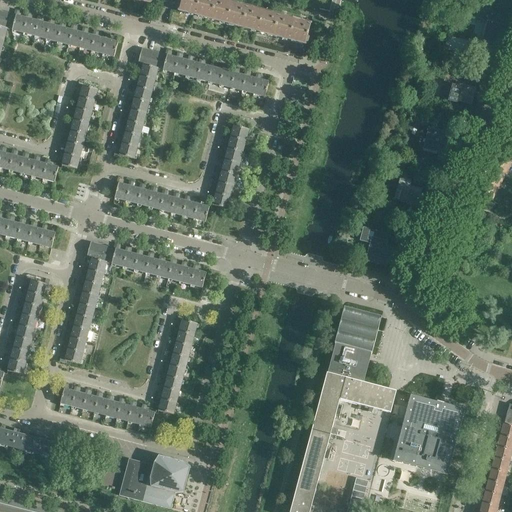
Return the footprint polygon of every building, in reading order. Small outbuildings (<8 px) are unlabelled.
[(216,0),(182,0),(181,4),(179,5),(178,9),(180,10),(179,12),(211,20),(216,0)] [(242,29),(247,8),(216,0),(211,20),(242,29)] [(499,49),(505,27),(498,25),(499,23),(498,21),(496,21),(497,15),(482,7),(477,17),(483,20),(486,15),(489,16),(481,44),(499,49)] [(273,37),(279,16),(247,8),(242,29),(273,37)] [(24,34),(28,19),(25,18),(18,16),(20,11),(15,10),(14,15),(16,16),(12,31),(24,34)] [(39,22),(37,21),(30,19),(31,14),(27,13),(25,18),(28,19),(24,34),(35,37),(39,22)] [(12,31),(16,16),(14,15),(8,14),(4,28),(7,29),(12,31)] [(46,40),(50,25),(48,24),(41,22),(42,17),(38,16),(37,21),(39,22),(35,37),(46,40)] [(307,38),(311,25),(279,16),(273,37),(305,45),(306,43),(308,43),(309,39),(307,38)] [(58,43),(61,28),(59,27),(52,25),(54,20),(49,19),(48,24),(50,25),(46,40),(58,43)] [(73,31),(70,30),(63,28),(65,23),(61,22),(59,27),(61,28),(58,43),(69,46),(73,31)] [(80,49),(84,34),(82,33),(75,31),(76,26),(72,25),(70,30),(73,31),(69,46),(80,49)] [(95,37),(93,36),(86,34),(87,29),(83,28),(82,33),(84,34),(80,49),(91,52),(95,37)] [(107,40),(104,39),(97,37),(99,32),(94,31),(93,36),(95,37),(91,52),(103,55),(107,40)] [(114,58),(118,43),(109,40),(110,35),(106,34),(104,39),(107,40),(103,55),(114,58)] [(146,66),(150,51),(142,49),(138,64),(143,65),(146,66)] [(174,73),(178,59),(176,58),(169,56),(171,51),(166,50),(165,55),(167,56),(163,70),(174,73)] [(155,68),(159,53),(150,51),(146,66),(155,68)] [(167,56),(165,55),(159,53),(155,68),(158,69),(163,70),(167,56)] [(190,62),(187,61),(180,59),(182,54),(178,53),(176,58),(178,59),(174,73),(186,76),(190,62)] [(201,65),(199,64),(192,62),(193,57),(189,56),(187,61),(190,62),(186,76),(197,79),(201,65)] [(212,68),(210,67),(203,65),(204,60),(200,59),(199,64),(201,65),(197,79),(208,82),(212,68)] [(219,85),(223,71),(221,70),(214,68),(216,63),(211,62),(210,67),(212,68),(208,82),(219,85)] [(155,80),(158,69),(155,68),(146,66),(143,65),(141,74),(135,73),(134,77),(140,79),(140,76),(155,80)] [(235,74),(232,73),(225,71),(227,66),(223,65),(221,70),(223,71),(219,85),(231,88),(235,74)] [(246,76),(244,76),(237,74),(238,69),(234,68),(232,73),(235,74),(231,88),(242,91),(246,76)] [(253,94),(257,79),(255,79),(248,77),(249,72),(245,71),(244,76),(246,76),(242,91),(253,94)] [(265,97),(269,82),(259,80),(261,75),(256,74),(255,79),(257,79),(253,94),(265,97)] [(470,104),(474,90),(460,86),(462,79),(446,75),(444,86),(459,90),(456,100),(470,104)] [(152,92),(155,80),(140,76),(140,79),(138,86),(132,84),(131,89),(137,90),(137,88),(152,92)] [(95,102),(98,90),(86,87),(87,85),(78,83),(77,87),(82,88),(81,96),(80,98),(95,102)] [(149,103),(152,92),(137,88),(137,90),(135,97),(130,96),(128,100),(134,101),(134,99),(149,103)] [(92,113),(95,102),(80,98),(81,96),(75,94),(74,98),(79,100),(78,107),(77,109),(92,113)] [(146,114),(149,103),(134,99),(134,101),(132,108),(127,107),(125,111),(131,112),(131,110),(146,114)] [(89,124),(92,113),(77,109),(78,107),(72,105),(71,110),(77,111),(75,118),(74,120),(89,124)] [(143,125),(146,114),(131,110),(131,112),(129,119),(124,118),(122,122),(128,124),(128,122),(143,125)] [(86,136),(89,124),(74,120),(75,118),(69,117),(68,121),(74,123),(72,130),(71,132),(86,136)] [(140,137),(143,125),(128,122),(128,124),(126,131),(121,129),(119,134),(125,135),(125,133),(140,137)] [(246,142),(249,130),(237,127),(238,125),(229,122),(228,127),(233,128),(231,136),(231,138),(246,142)] [(83,147),(86,136),(71,132),(72,130),(66,128),(65,132),(71,134),(69,141),(68,143),(83,147)] [(448,142),(444,141),(446,133),(428,128),(423,150),(444,155),(448,142)] [(137,148),(140,137),(125,133),(125,135),(123,142),(118,141),(116,145),(122,146),(122,144),(137,148)] [(243,153),(246,142),(231,138),(231,136),(226,134),(225,138),(230,140),(228,147),(228,149),(243,153)] [(80,158),(83,147),(68,143),(69,141),(63,139),(62,144),(68,145),(66,152),(65,154),(80,158)] [(134,160),(137,148),(122,144),(122,146),(120,153),(115,152),(113,156),(119,158),(119,156),(134,160)] [(240,164),(243,153),(228,149),(228,147),(223,145),(222,150),(227,151),(226,158),(225,160),(240,164)] [(13,156),(11,155),(4,153),(5,148),(1,147),(0,150),(0,152),(2,153),(0,159),(0,168),(9,171),(13,156)] [(508,169),(511,162),(511,157),(500,151),(499,152),(495,149),(491,158),(495,160),(494,162),(508,169)] [(24,159),(22,158),(15,157),(17,151),(12,150),(11,155),(13,156),(9,171),(21,174),(24,159)] [(77,170),(80,158),(65,154),(66,152),(60,151),(59,155),(65,156),(62,166),(77,170)] [(36,162),(34,161),(27,160),(28,154),(24,153),(22,158),(24,159),(21,174),(32,177),(36,162)] [(43,180),(47,165),(45,164),(38,163),(39,157),(35,156),(34,161),(36,162),(32,177),(43,180)] [(237,175),(240,164),(225,160),(226,158),(220,157),(219,161),(224,162),(223,169),(222,171),(237,175)] [(55,183),(59,168),(49,165),(50,160),(46,159),(45,164),(47,165),(43,180),(55,183)] [(503,180),(508,169),(494,162),(493,164),(489,162),(484,170),(503,180)] [(234,187),(237,175),(222,171),(223,169),(217,168),(216,172),(221,174),(220,181),(219,183),(234,187)] [(398,177),(400,172),(389,169),(387,174),(398,177)] [(498,190),(503,180),(484,170),(480,178),(484,181),(483,183),(498,190)] [(126,202),(130,187),(128,186),(121,184),(122,179),(118,178),(116,186),(118,187),(115,199),(126,202)] [(417,206),(422,190),(410,186),(411,181),(400,178),(394,200),(417,206)] [(231,198),(234,187),(219,183),(220,181),(214,179),(213,184),(218,185),(217,192),(216,194),(231,198)] [(141,190),(139,189),(132,187),(134,182),(129,181),(128,186),(130,187),(126,202),(138,205),(141,190)] [(492,201),(498,190),(483,183),(482,184),(478,182),(474,191),(478,193),(492,201)] [(149,208),(153,193),(150,192),(143,190),(145,185),(141,184),(139,189),(141,190),(138,205),(149,208)] [(164,196),(162,195),(155,193),(156,188),(152,187),(150,192),(153,193),(149,208),(160,211),(164,196)] [(171,214),(175,199),(173,198),(166,196),(167,191),(163,190),(162,195),(164,196),(160,211),(171,214)] [(228,210),(231,198),(216,194),(217,192),(211,191),(210,195),(215,196),(213,206),(228,210)] [(187,202),(184,201),(177,199),(179,194),(174,193),(173,198),(175,199),(171,214),(183,217),(187,202)] [(198,205),(196,204),(189,202),(190,197),(186,196),(184,201),(187,202),(183,217),(194,219),(198,205)] [(205,223),(209,208),(200,205),(201,200),(197,199),(196,204),(198,205),(194,219),(205,223)] [(10,222),(8,221),(1,219),(2,214),(0,213),(0,235),(6,237),(10,222)] [(21,225),(19,224),(12,222),(14,217),(9,216),(8,221),(10,222),(6,237),(17,240),(21,225)] [(29,243),(33,228),(30,227),(23,225),(25,220),(21,219),(19,224),(21,225),(17,240),(29,243)] [(44,231),(42,230),(35,228),(36,223),(32,222),(30,227),(33,228),(29,243),(40,246),(44,231)] [(52,249),(56,234),(46,231),(48,226),(43,225),(42,230),(44,231),(40,246),(52,249)] [(385,247),(385,243),(386,244),(388,235),(364,228),(360,241),(366,243),(371,244),(367,260),(385,265),(394,249),(385,247)] [(101,261),(105,246),(91,243),(87,258),(92,259),(101,261)] [(127,253),(125,252),(118,250),(119,245),(115,244),(113,249),(116,250),(112,264),(123,267),(127,253)] [(112,264),(116,250),(113,249),(105,246),(101,261),(107,262),(107,263),(112,264)] [(138,255),(136,255),(129,253),(130,248),(126,247),(125,252),(127,253),(123,267),(134,270),(138,255)] [(146,273),(150,258),(147,258),(140,256),(142,251),(137,250),(136,255),(138,255),(134,270),(146,273)] [(161,261),(159,261),(152,259),(153,254),(149,253),(147,258),(150,258),(146,273),(157,276),(161,261)] [(172,264),(170,264),(163,262),(164,257),(160,256),(159,261),(161,261),(157,276),(168,279),(172,264)] [(104,274),(107,263),(107,262),(101,261),(92,259),(90,268),(84,267),(83,271),(88,273),(89,270),(104,274)] [(179,282),(183,267),(181,267),(174,265),(176,260),(171,259),(170,264),(172,264),(168,279),(179,282)] [(191,285),(195,270),(192,270),(185,268),(187,263),(183,262),(181,267),(183,267),(179,282),(191,285)] [(202,288),(206,273),(197,271),(198,266),(194,265),(192,270),(195,270),(191,285),(202,288)] [(101,285),(104,274),(89,270),(88,273),(87,279),(81,278),(80,282),(85,284),(86,281),(101,285)] [(43,296),(47,285),(35,282),(36,279),(27,277),(26,281),(31,283),(29,290),(29,292),(43,296)] [(98,297),(101,285),(86,281),(85,284),(84,291),(78,289),(77,294),(83,295),(83,293),(98,297)] [(40,308),(43,296),(29,292),(29,290),(24,289),(23,293),(28,294),(26,301),(26,304),(40,308)] [(95,308),(98,297),(83,293),(83,295),(81,302),(75,301),(74,305),(80,306),(80,304),(95,308)] [(37,319),(40,308),(26,304),(26,301),(21,300),(20,304),(25,306),(23,313),(23,315),(37,319)] [(92,319),(95,308),(80,304),(80,306),(78,313),(72,312),(71,316),(77,318),(77,315),(92,319)] [(372,354),(378,331),(381,318),(344,308),(335,344),(328,373),(364,383),(371,354),(372,354)] [(35,330),(37,319),(23,315),(23,313),(18,311),(17,315),(22,317),(20,324),(20,326),(35,330)] [(89,330),(92,319),(77,315),(77,318),(75,325),(69,323),(68,327),(73,329),(74,326),(89,330)] [(194,336),(197,324),(186,321),(187,319),(178,317),(177,321),(182,323),(180,330),(179,332),(194,336)] [(32,341),(35,330),(20,326),(20,324),(15,322),(14,327),(19,328),(17,335),(17,337),(32,341)] [(86,342),(89,330),(74,326),(73,329),(74,329),(72,336),(66,334),(65,339),(71,340),(71,338),(86,342)] [(191,347),(194,336),(179,332),(180,330),(175,328),(174,332),(179,334),(177,341),(176,343),(191,347)] [(29,353),(32,341),(17,337),(17,335),(12,334),(11,338),(16,339),(14,346),(14,349),(29,353)] [(83,353),(86,342),(71,338),(71,340),(69,347),(63,346),(62,350),(68,351),(68,349),(83,353)] [(188,358),(191,347),(176,343),(177,341),(172,340),(171,344),(176,345),(174,352),(173,354),(188,358)] [(26,364),(29,353),(14,349),(14,346),(9,345),(8,349),(13,351),(11,358),(11,360),(26,364)] [(80,365),(83,353),(68,349),(68,351),(66,358),(60,357),(59,362),(68,364),(69,362),(80,365)] [(185,370),(188,358),(173,354),(174,352),(169,351),(168,355),(173,356),(171,364),(170,366),(185,370)] [(23,375),(26,364),(11,360),(11,358),(6,356),(5,360),(10,362),(8,371),(23,375)] [(182,381),(185,370),(170,366),(171,364),(166,362),(165,366),(170,368),(168,375),(167,377),(182,381)] [(179,392),(182,381),(167,377),(168,375),(163,373),(162,378),(167,379),(165,386),(164,388),(179,392)] [(310,511),(325,457),(340,400),(359,405),(358,410),(372,413),(373,409),(391,414),(396,392),(364,383),(328,373),(327,373),(290,511),(310,511)] [(72,407),(76,392),(74,392),(66,390),(68,384),(63,383),(61,392),(63,393),(60,404),(72,407)] [(176,404),(179,392),(164,388),(165,386),(160,385),(159,389),(164,390),(162,397),(161,399),(176,404)] [(83,410),(87,395),(85,395),(78,393),(79,387),(75,386),(74,392),(76,392),(72,407),(83,410)] [(95,413),(98,398),(96,398),(89,396),(91,390),(86,389),(85,395),(87,395),(83,410),(95,413)] [(110,401),(108,401),(100,399),(102,393),(98,392),(96,398),(98,398),(95,413),(106,416),(110,401)] [(121,404),(119,404),(112,402),(113,396),(109,395),(108,401),(110,401),(106,416),(117,419),(121,404)] [(173,415),(176,404),(161,399),(162,397),(157,396),(156,400),(161,402),(158,411),(173,415)] [(465,410),(411,396),(394,461),(448,475),(465,410)] [(128,422),(132,407),(130,407),(123,405),(124,399),(120,398),(119,404),(121,404),(117,419),(128,422)] [(144,410),(141,410),(134,408),(136,402),(132,401),(130,407),(132,407),(128,422),(140,425),(144,410)] [(151,428),(155,414),(155,413),(146,411),(147,405),(143,404),(141,410),(144,410),(140,425),(151,428)] [(511,426),(504,424),(503,424),(502,426),(498,425),(495,434),(511,438),(511,426)] [(25,453),(29,437),(19,434),(20,431),(15,429),(14,433),(3,430),(0,442),(0,446),(0,447),(1,445),(13,448),(24,451),(24,453),(25,453)] [(511,450),(511,438),(495,434),(493,443),(497,445),(497,447),(511,450)] [(53,455),(56,444),(45,441),(46,438),(41,436),(40,440),(29,437),(25,453),(27,454),(27,451),(51,458),(50,460),(53,461),(54,456),(53,455)] [(510,462),(511,452),(511,450),(497,447),(496,449),(492,447),(489,457),(510,462)] [(184,493),(190,467),(183,462),(159,456),(154,463),(153,469),(141,466),(142,462),(129,459),(119,496),(131,499),(171,510),(174,497),(172,496),(173,493),(175,493),(184,493)] [(507,473),(510,462),(489,457),(487,466),(491,467),(491,469),(507,473)] [(504,484),(507,473),(491,469),(490,471),(486,470),(483,479),(504,484)] [(360,511),(361,511),(364,499),(368,482),(356,478),(350,500),(350,503),(347,511),(360,511)] [(501,496),(504,484),(483,479),(481,488),(486,490),(485,492),(501,496)] [(498,507),(501,496),(485,492),(485,494),(480,492),(477,502),(498,507)] [(496,511),(498,507),(477,502),(475,511),(480,511),(479,511),(496,511)]
